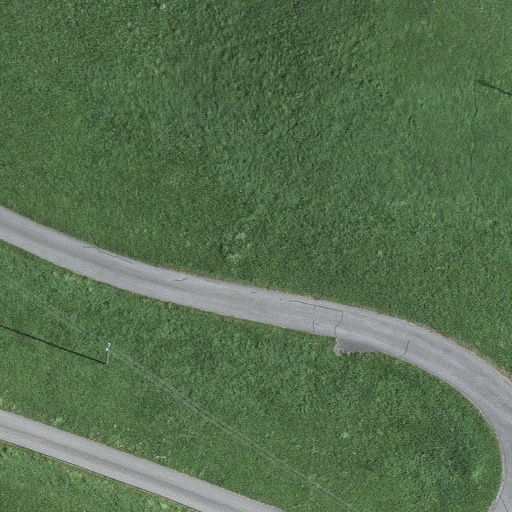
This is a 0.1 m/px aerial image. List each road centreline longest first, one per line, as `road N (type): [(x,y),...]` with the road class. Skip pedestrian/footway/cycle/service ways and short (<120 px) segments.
road 1 (unclassified): [(0,212),(109,260),(399,331),(451,353),(511,400)]
road 2 (track): [(0,417),(265,511)]
